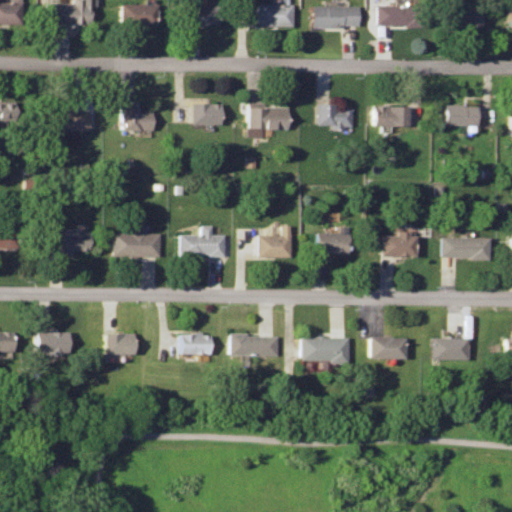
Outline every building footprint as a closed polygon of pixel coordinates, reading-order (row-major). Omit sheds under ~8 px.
[(18,0),(7,0),(7,1),(0,1),(0,22),(19,22),(18,0)] [(69,0),(69,2),(45,2),(45,22),(88,23),(88,6),(93,6),(93,0),(69,0)] [(154,4),(118,3),(118,22),(154,23),(154,4)] [(288,4),(256,4),(256,25),(288,25),(288,4)] [(422,4),(373,4),(373,24),(401,23),(401,26),(422,27),(422,4)] [(479,4),(449,4),(449,24),(479,24),(479,4)] [(511,4),(504,4),(503,18),(509,18),(508,27),(511,27),(511,4)] [(215,6),(182,5),(182,23),(215,23),(215,6)] [(355,5),(307,5),(308,26),(339,27),(339,24),(354,24),(355,5)] [(86,111),(69,111),(68,101),(49,100),(49,129),(86,128),(86,111)] [(11,101),(0,101),(0,120),(11,120),(11,101)] [(219,102),(188,102),(188,125),(218,124),(219,102)] [(348,108),(332,108),(332,103),(312,104),(313,125),(348,124),(348,108)] [(474,105),(443,105),(444,126),(475,126),(474,105)] [(404,106),(373,106),(373,126),(405,126),(404,106)] [(285,107),(245,107),(246,128),(285,127),(285,107)] [(149,108),(119,108),(120,130),(149,130),(149,108)] [(221,233),(207,233),(208,225),(197,224),(197,234),(174,234),(175,255),(221,255),(221,233)] [(14,228),(0,228),(0,249),(15,250),(14,228)] [(85,229),(49,229),(49,255),(68,255),(69,252),(86,252),(85,229)] [(413,235),(406,236),(405,231),(393,231),(393,235),(378,236),(378,255),(413,255),(413,235)] [(157,232),(109,233),(109,257),(157,256),(157,232)] [(345,233),(310,232),(311,255),(345,255),(345,233)] [(286,234),(253,235),(254,257),(287,255),(286,234)] [(487,237),(439,236),(439,256),(469,255),(468,260),(487,259),(487,237)] [(9,333),(0,332),(0,353),(8,353),(9,333)] [(66,332),(31,332),(31,352),(67,352),(66,332)] [(129,338),(118,338),(118,334),(101,334),(102,356),(130,357),(129,338)] [(208,334),(178,335),(178,355),(208,355),(208,334)] [(273,334),(228,334),(228,357),(274,356),(273,334)] [(344,337),(298,337),(297,360),(327,359),(327,363),(344,363),(344,337)] [(401,337),(366,337),(366,361),(401,361),(401,337)] [(464,337),(429,337),(430,361),(465,361),(464,337)] [(511,338),(503,338),(503,359),(511,358),(511,338)]
